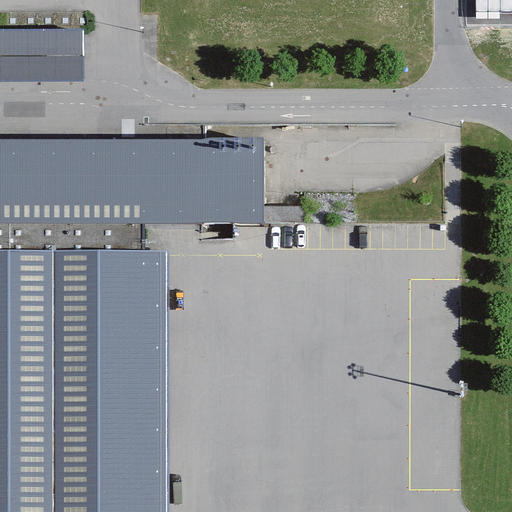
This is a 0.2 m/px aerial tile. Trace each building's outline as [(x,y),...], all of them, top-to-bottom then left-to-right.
[(511,0),(476,0),(476,14),(511,14),(511,0)] [(82,29),(0,29),(0,81),(82,81),(82,29)] [(0,139),(0,223),(264,224),(265,138),(0,139)] [(327,223),(328,256),(365,255),(364,222),(327,223)] [(169,511),(167,251),(0,252),(0,511),(169,511)]
